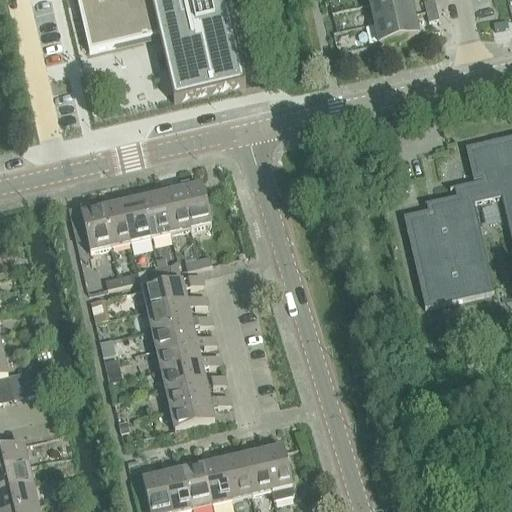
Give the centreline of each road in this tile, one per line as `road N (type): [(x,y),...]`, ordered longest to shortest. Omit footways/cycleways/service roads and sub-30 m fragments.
road 1 (tertiary): [(0,187),(245,130)]
road 2 (tertiary): [(364,511),(289,272)]
road 3 (tertiary): [(245,130),(477,77)]
road 4 (residential): [(289,272),(217,287),(250,419)]
road 5 (tertiary): [(289,272),(245,130)]
